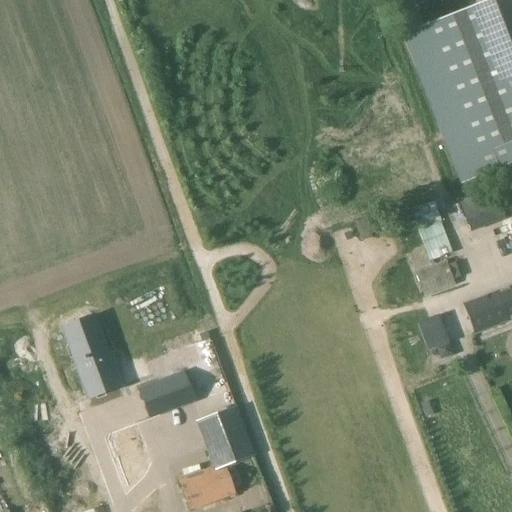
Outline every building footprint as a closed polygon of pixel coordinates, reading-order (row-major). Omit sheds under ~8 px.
[(511,163),(511,2),(511,0),(492,0),(403,35),(461,184),(511,163)] [(472,200),(459,205),(467,225),(470,233),(482,228),(504,219),(493,191),(472,200)] [(433,197),(413,204),(420,224),(440,217),(433,197)] [(393,211),(381,214),(387,233),(388,233),(389,235),(399,232),(393,211)] [(440,222),(421,229),(418,230),(429,262),(452,253),(440,222)] [(463,223),(454,226),(460,246),(470,242),(463,223)] [(454,285),(453,280),(460,278),(454,263),(447,266),(445,261),(414,273),(423,298),(454,285)] [(511,286),(498,292),(510,322),(511,326),(511,286)] [(498,292),(462,306),(474,335),(475,335),(510,322),(498,292)] [(441,311),(421,318),(428,341),(449,334),(441,311)] [(131,329),(103,340),(123,396),(152,386),(131,329)] [(447,344),(436,348),(439,356),(444,358),(452,355),(447,344)] [(95,511),(140,511),(152,508),(130,448),(123,428),(122,429),(102,375),(64,389),(76,421),(89,417),(90,422),(78,427),(82,436),(56,445),(66,471),(75,468),(79,479),(106,470),(111,484),(121,480),(126,493),(93,505),(95,511)] [(183,375),(155,386),(165,412),(193,401),(183,375)] [(213,469),(224,465),(253,455),(236,410),(197,425),(213,468),(213,469)] [(213,469),(213,468),(178,481),(189,511),(191,511),(235,496),(224,465),(213,469)]
